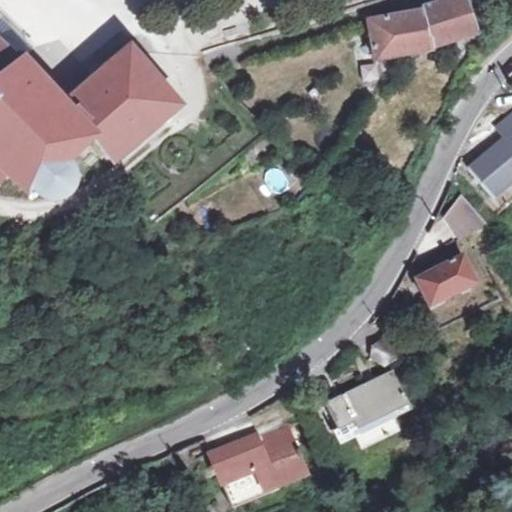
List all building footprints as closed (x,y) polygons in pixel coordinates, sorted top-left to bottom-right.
[(0,0),(0,168),(12,180),(23,192),(31,187),(38,196),(44,200),(53,202),(61,199),(70,192),(73,184),(73,176),(68,166),(97,145),(118,163),(185,108),(132,50),(68,102),(29,68),(27,54),(17,57),(0,40),(0,0)] [(387,62),(443,47),(482,37),(472,0),(457,0),(431,8),(433,13),(376,25),(387,62)] [(511,113),(495,129),(503,137),(465,172),(486,196),(511,171),(511,113)] [(0,193),(1,191),(12,180),(0,168),(0,193)] [(0,209),(10,200),(1,191),(0,193),(0,209)] [(449,195),(432,229),(444,245),(474,222),(449,195)] [(300,206),(286,211),(301,225),(309,216),(300,206)] [(427,312),(470,289),(455,261),(454,262),(446,249),(408,269),(415,283),(413,284),(427,312)] [(393,351),(380,343),(369,361),(381,369),(393,351)] [(389,373),(325,408),(342,441),(406,404),(389,373)] [(279,484),(309,472),(290,428),(262,441),(259,436),(213,456),(236,509),(282,490),(279,484)]
